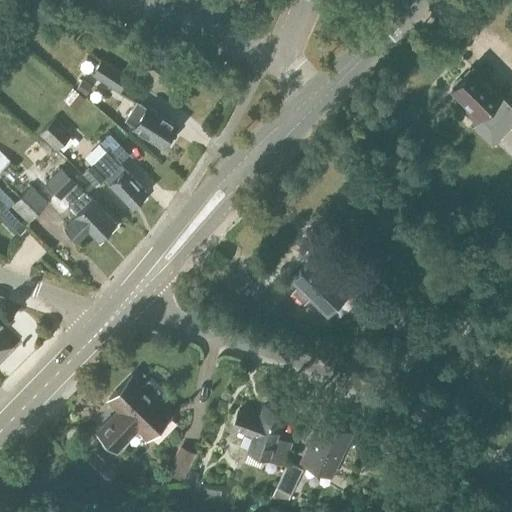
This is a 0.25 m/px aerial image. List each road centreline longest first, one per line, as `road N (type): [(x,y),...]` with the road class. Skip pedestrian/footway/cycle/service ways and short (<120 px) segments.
road 1 (unclassified): [(511,494),(377,401),(258,348),(122,305)]
road 2 (tertiary): [(122,305),(313,104)]
road 3 (tertiary): [(0,433),(112,318)]
road 4 (tertiary): [(313,104),(418,0)]
